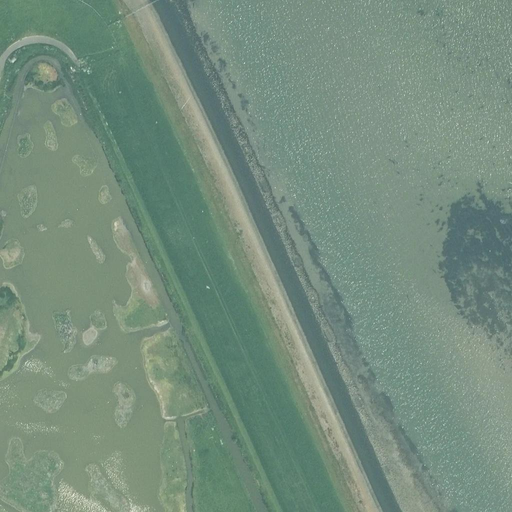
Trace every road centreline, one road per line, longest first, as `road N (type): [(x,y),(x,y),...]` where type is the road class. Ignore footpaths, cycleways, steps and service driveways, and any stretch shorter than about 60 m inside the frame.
road 1 (track): [(107,0),(350,511)]
road 2 (track): [(81,70),(279,511)]
